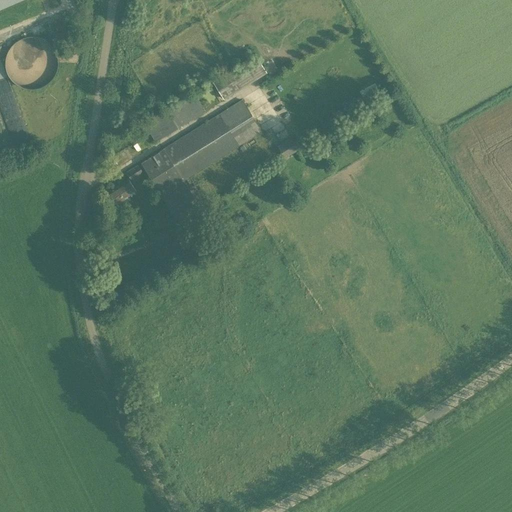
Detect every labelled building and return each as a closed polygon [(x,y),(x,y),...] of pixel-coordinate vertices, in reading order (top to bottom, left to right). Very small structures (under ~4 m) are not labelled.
[(19,38),(17,84),(54,85),(56,39),(19,38)] [(225,96),(270,72),(262,57),(217,81),(225,96)] [(377,83),(359,89),(362,96),(379,89),(377,83)] [(156,141),(206,110),(198,97),(148,128),(156,141)] [(200,168),(264,133),(246,99),(168,142),(175,155),(182,152),(189,164),(196,160),(200,168)] [(280,99),(262,111),(272,126),(290,115),(280,99)] [(393,103),(385,105),(387,115),(395,113),(393,103)] [(16,106),(2,111),(9,134),(24,129),(16,106)] [(277,142),(288,156),(300,147),(288,132),(277,142)] [(134,146),(120,152),(124,162),(138,156),(134,146)] [(167,147),(143,161),(179,223),(203,209),(167,147)] [(117,201),(139,191),(141,195),(151,190),(140,164),(127,169),(131,177),(111,186),(117,201)] [(294,210),(282,218),(293,238),(306,231),(298,218),(321,205),(312,189),(289,204),(294,210)]
